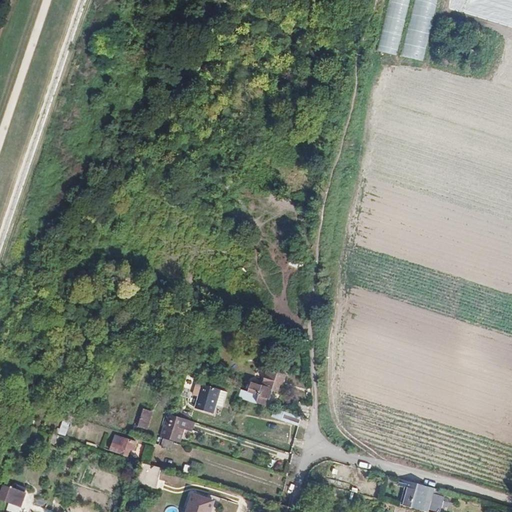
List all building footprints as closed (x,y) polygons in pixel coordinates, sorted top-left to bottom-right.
[(399,54),(410,0),(393,0),(383,51),(399,54)] [(414,0),(403,56),(425,61),(438,0),(414,0)] [(221,152),(215,149),(208,166),(213,168),(216,162),(221,165),(224,159),(219,157),(221,152)] [(196,193),(205,173),(197,170),(189,190),(196,193)] [(208,176),(218,180),(220,174),(210,170),(208,176)] [(186,188),(191,178),(184,176),(180,186),(186,188)] [(325,318),(328,306),(318,304),(317,316),(325,318)] [(276,390),(278,384),(279,379),(282,379),(284,373),(265,367),(260,384),(250,381),(247,391),(257,394),(255,402),(265,405),(271,389),(276,390)] [(186,397),(193,374),(183,371),(182,373),(177,391),(176,394),(186,397)] [(226,408),(231,394),(200,384),(196,396),(202,398),(198,409),(216,415),(219,406),(226,408)] [(247,391),(241,389),(239,396),(255,402),(257,394),(247,391)] [(169,414),(176,416),(179,408),(172,406),(169,414)] [(271,416),(297,424),(299,416),(273,408),(271,416)] [(148,428),(153,413),(144,410),(139,425),(148,428)] [(193,422),(187,420),(178,417),(176,416),(169,414),(165,427),(164,430),(164,433),(162,438),(179,443),(183,429),(190,431),(193,422)] [(63,419),(58,433),(66,436),(71,422),(63,419)] [(91,439),(99,441),(101,434),(93,431),(91,439)] [(117,438),(117,437),(111,435),(109,442),(111,443),(108,450),(126,456),(129,449),(132,449),(133,443),(117,438)] [(179,452),(181,445),(165,439),(163,447),(179,452)] [(137,484),(158,490),(164,469),(143,463),(137,484)] [(443,494),(426,490),(427,486),(399,478),(397,484),(404,486),(399,503),(435,511),(438,511),(441,504),(442,499),(443,494)] [(4,511),(17,511),(20,506),(25,489),(16,485),(15,489),(0,484),(0,499),(8,502),(4,511)] [(207,511),(210,501),(203,499),(189,495),(184,511),(207,511)] [(212,511),(217,498),(205,495),(203,499),(210,501),(207,511),(212,511)]
